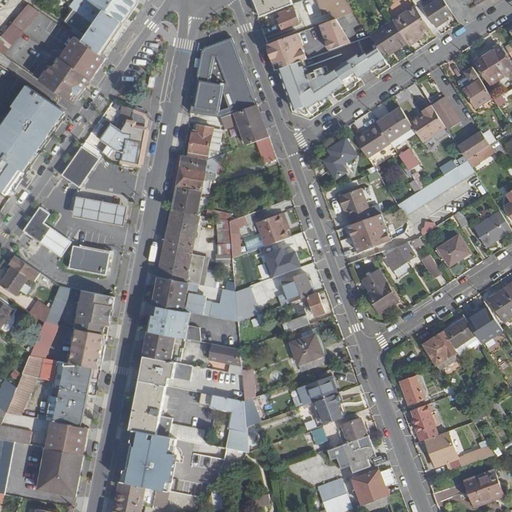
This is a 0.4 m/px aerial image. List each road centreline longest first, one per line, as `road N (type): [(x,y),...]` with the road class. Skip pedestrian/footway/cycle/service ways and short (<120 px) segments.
road 1 (tertiary): [(193,2),(94,511)]
road 2 (tertiary): [(176,0),(148,24),(0,238)]
road 3 (residential): [(511,4),(289,148)]
road 4 (tertiary): [(368,353),(289,148)]
road 5 (tertiary): [(368,353),(511,259)]
road 6 (tertiary): [(368,353),(424,511)]
road 7 (tertiary): [(289,148),(227,0)]
